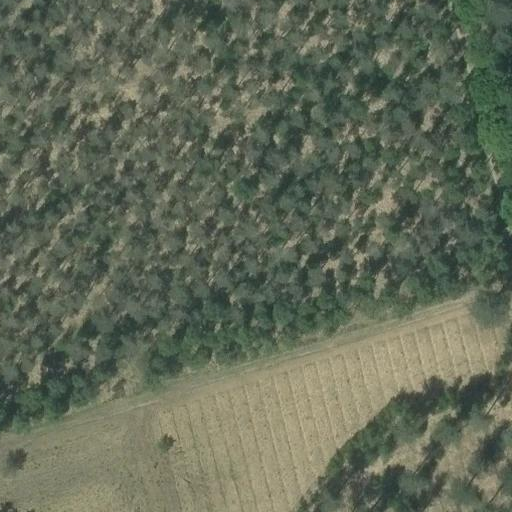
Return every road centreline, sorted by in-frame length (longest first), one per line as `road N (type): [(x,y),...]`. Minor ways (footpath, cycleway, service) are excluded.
road 1 (track): [(0,449),(511,290)]
road 2 (track): [(511,235),(450,0)]
